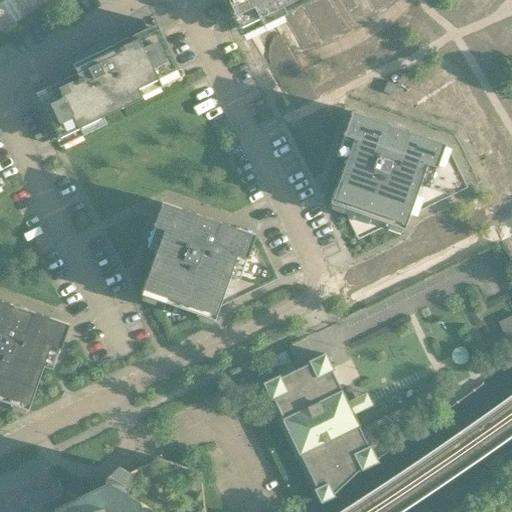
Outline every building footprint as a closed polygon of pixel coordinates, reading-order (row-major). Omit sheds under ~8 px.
[(223,0),(237,29),(298,0),(223,0)] [(80,69),(78,73),(35,94),(57,139),(142,98),(137,89),(178,70),(156,24),(113,45),(114,47),(99,55),(95,57),(90,60),(87,62),(83,65),(80,69)] [(447,148),(442,146),(443,144),(406,131),(404,138),(385,131),(387,125),(350,111),(342,136),(352,139),(345,159),(329,204),(403,229),(408,215),(409,216),(467,188),(447,148)] [(258,239),(253,237),(254,235),(217,222),(215,228),(196,222),(198,215),(161,202),(153,226),(163,230),(156,250),(140,294),(214,320),(219,306),(220,307),(278,279),(258,239)] [(0,300),(0,400),(28,410),(43,365),(50,345),(60,349),(68,325),(31,312),(29,318),(10,312),(12,305),(0,300)] [(511,343),(511,317),(499,323),(509,345),(511,343)] [(290,362),(285,352),(267,360),(272,371),(290,362)] [(315,490),(321,502),(333,497),(333,495),(361,469),(362,470),(377,463),(370,447),(368,448),(331,371),(332,370),(325,355),(309,362),(310,363),(280,378),(279,377),(264,384),(271,399),(272,399),(316,490),(315,490)] [(251,376),(241,381),(246,391),(256,386),(251,376)] [(118,467),(105,479),(106,485),(78,498),(67,491),(39,504),(38,511),(204,511),(200,473),(159,459),(128,474),(118,467)]
